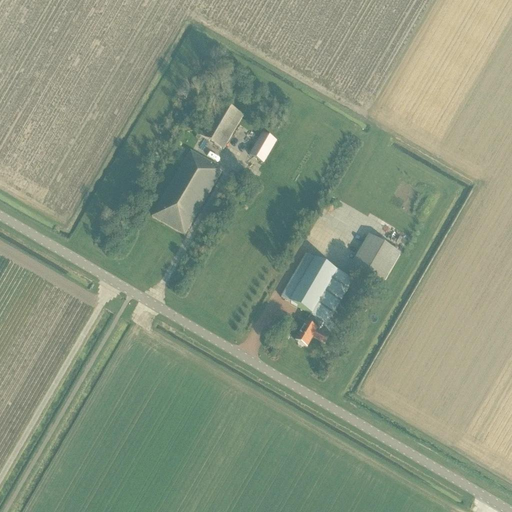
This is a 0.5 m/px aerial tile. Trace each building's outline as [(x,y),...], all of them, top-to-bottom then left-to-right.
[(244,116),(220,102),(200,136),(224,150),(244,116)] [(278,142),(263,133),(249,156),(264,165),(278,142)] [(213,164),(191,151),(152,218),(185,237),(222,173),(211,166),(213,164)] [(348,272),(380,291),(401,255),(369,236),(348,272)] [(328,326),(353,281),(306,255),(282,298),(311,315),(296,341),(308,348),(313,338),(325,345),(329,337),(319,331),(324,324),(328,326)] [(352,294),(345,306),(354,311),(361,298),(352,294)]
